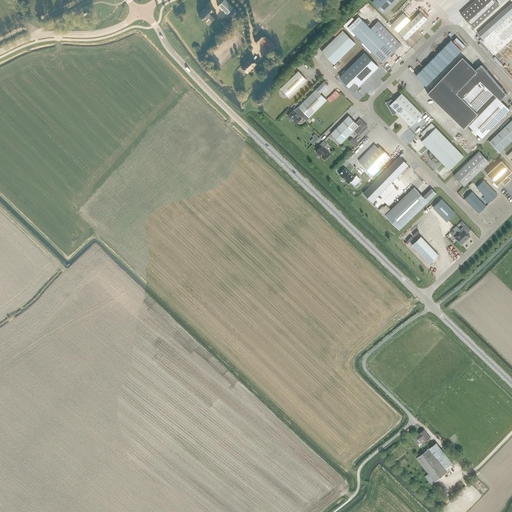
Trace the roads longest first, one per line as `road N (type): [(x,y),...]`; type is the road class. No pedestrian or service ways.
road 1 (secondary): [(423,298),(214,97),(139,12)]
road 2 (unclassified): [(489,233),(369,106),(447,27)]
road 3 (tertiary): [(0,51),(38,36),(102,32),(139,12)]
road 4 (track): [(322,69),(315,76),(256,52),(237,0)]
road 5 (secondary): [(511,383),(423,298)]
